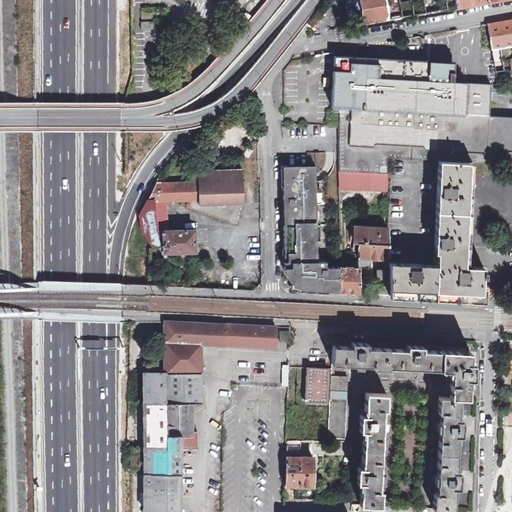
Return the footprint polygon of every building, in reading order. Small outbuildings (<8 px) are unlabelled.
[(413,15),(448,9),(446,0),(360,0),(365,23),(413,15)] [(143,19),(154,18),(154,14),(164,14),(164,10),(143,11),(143,19)] [(511,45),(511,19),(489,24),(493,49),(501,47),(508,46),(511,45)] [(141,29),(153,29),(153,20),(141,21),(141,29)] [(496,70),(505,69),(502,54),(501,47),(493,49),(495,61),(496,70)] [(469,162),(511,164),(511,116),(489,116),(491,83),(453,81),(453,67),(334,61),(332,105),(341,106),(340,126),(339,170),(387,172),(387,157),(439,160),(469,162)] [(329,260),(328,176),(324,179),(321,181),(317,180),(317,172),(319,172),(323,169),(325,165),(326,160),(326,152),(308,152),(308,166),(283,167),(285,268),(286,272),(288,275),(290,278),(294,281),(300,284),(316,285),(316,281),(328,282),(328,290),(340,291),(340,266),(326,266),(326,260),(329,260)] [(464,266),(469,162),(439,160),(435,245),(438,246),(437,264),(398,262),(398,257),(391,257),(391,261),(390,261),(390,269),(390,294),(410,295),(436,296),(459,297),(481,298),(482,277),(485,277),(485,271),(483,271),(483,267),(464,266)] [(144,231),(153,247),(159,245),(165,244),(165,251),(196,251),(196,229),(170,230),(167,200),(199,199),(199,204),(244,203),(243,170),(192,171),(192,181),(156,183),(139,215),(144,231)] [(387,189),(387,172),(339,170),(339,187),(387,189)] [(388,228),(355,227),(355,242),(359,242),(389,243),(388,228)] [(389,243),(359,242),(359,256),(359,261),(359,263),(369,264),(369,258),(382,258),(382,269),(390,269),(390,261),(390,257),(389,243)] [(141,275),(148,276),(149,258),(141,258),(141,275)] [(347,266),(340,266),(340,291),(360,292),(360,266),(359,263),(359,261),(347,260),(347,266)] [(390,294),(390,269),(382,269),(378,269),(378,294),(390,294)] [(201,342),(275,346),(276,326),(164,321),(164,372),(144,371),(143,511),(180,511),(180,447),(180,432),(190,432),(190,428),(190,415),(190,400),(201,400),(201,342)] [(433,508),(453,510),(455,487),(457,487),(457,488),(459,488),(459,487),(458,487),(455,477),(455,472),(460,473),(460,472),(455,471),(457,435),(461,436),(461,435),(457,434),(457,432),(458,429),(462,421),(462,419),(461,419),(461,420),(458,420),(458,416),(459,397),(468,398),(468,386),(468,380),(469,380),(469,379),(469,378),(472,378),(472,379),(473,379),(473,378),(469,369),(469,363),(470,363),(469,362),(469,354),(470,354),(470,351),(467,351),(467,352),(465,352),(465,351),(454,351),(454,352),(444,351),(444,350),(441,350),(441,351),(438,351),(428,351),(428,350),(427,350),(427,351),(422,351),(422,350),(421,350),(421,347),(422,347),(422,346),(412,349),(406,349),(386,348),(367,347),(361,347),(352,343),(352,342),(351,342),(351,343),(352,343),(352,346),(340,346),(340,344),(340,346),(332,345),(327,440),(335,440),(335,438),(344,438),(347,377),(334,376),(335,364),(354,364),(354,367),(361,367),(362,365),(372,365),(372,368),(388,369),(388,366),(410,367),(410,370),(417,370),(417,368),(440,369),(440,370),(448,370),(448,375),(451,375),(450,386),(450,397),(438,396),(438,412),(440,412),(440,423),(437,423),(437,427),(437,430),(439,430),(437,475),(434,475),(434,482),(436,482),(436,493),(433,493),(433,508)] [(305,402),(327,403),(329,368),(323,368),(323,363),(318,363),(314,368),(307,367),(305,402)] [(359,503),(380,504),(381,490),(379,490),(379,483),(380,483),(384,472),(380,472),(382,427),(386,427),(383,416),(383,409),(386,409),(387,394),(365,392),(364,413),(360,412),(359,429),(363,430),(361,465),(357,464),(356,481),(361,481),(359,503)] [(180,432),(180,447),(196,447),(196,428),(190,428),(190,432),(180,432)] [(299,440),(285,440),(285,454),(300,455),(301,444),(299,444),(299,440)] [(290,483),(313,484),(314,474),(316,474),(316,465),(313,465),(314,455),(300,455),(285,454),(284,483),(290,483)]
